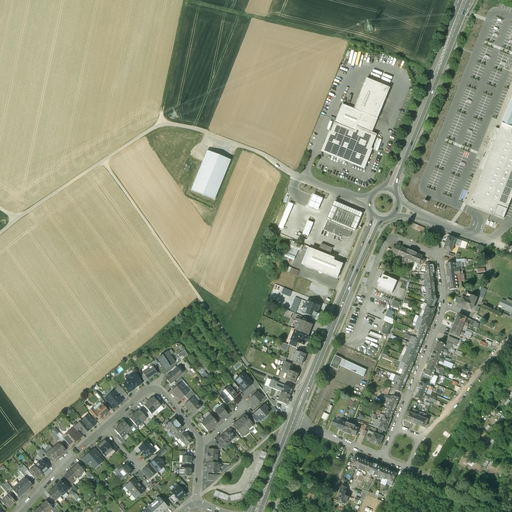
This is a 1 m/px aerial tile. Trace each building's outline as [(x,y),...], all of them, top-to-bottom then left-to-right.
[(367,78),(354,109),(342,104),(331,132),(327,140),(326,139),(325,142),(326,142),(323,151),(343,159),(343,160),(344,158),(363,166),(370,148),(371,149),(377,135),(372,132),(390,88),(367,78)] [(511,97),(499,129),(495,128),(479,169),(483,170),(469,205),(503,219),(511,197),(511,97)] [(205,151),(189,190),(213,200),(229,161),(205,151)] [(363,213),(335,201),(326,220),(327,221),(328,219),(352,230),(352,231),(354,232),(363,213)] [(352,230),(328,219),(327,221),(324,230),(342,237),(343,237),(343,236),(348,238),(349,237),(352,230)] [(425,228),(413,223),(411,228),(422,233),(425,228)] [(462,241),(448,237),(446,243),(454,246),(454,245),(460,247),(462,241)] [(295,260),(302,244),(293,240),(285,256),(295,260)] [(454,246),(446,243),(444,249),(451,252),(454,246)] [(333,249),(321,244),(318,251),(329,256),(333,249)] [(408,250),(402,247),(401,249),(393,246),(391,250),(399,253),(398,255),(404,258),(408,250)] [(334,258),(311,249),(304,266),(337,279),(343,264),(333,261),(334,258)] [(417,253),(408,250),(404,258),(413,262),(416,254),(417,253)] [(416,254),(413,262),(419,264),(420,262),(423,264),(425,260),(422,258),(423,256),(416,254)] [(429,263),(425,264),(425,267),(423,267),(424,274),(426,273),(426,274),(433,273),(432,266),(429,266),(429,263)] [(298,275),(300,270),(292,267),(290,272),(298,275)] [(455,269),(447,270),(447,277),(456,276),(460,275),(459,269),(455,269)] [(397,281),(383,275),(381,278),(379,278),(377,282),(379,283),(377,287),(392,293),(397,281)] [(281,294),(290,297),(292,291),(283,288),(281,294)] [(465,299),(462,297),(459,305),(465,307),(470,295),(467,294),(465,299)] [(476,298),(470,295),(465,307),(471,310),(476,298)] [(295,297),(290,311),(293,313),(295,314),(301,299),(295,297)] [(503,306),(502,309),(511,312),(511,299),(508,298),(507,300),(503,298),(500,305),(503,306)] [(436,300),(429,300),(429,301),(425,299),(423,303),(427,305),(433,307),(434,307),(437,300),(436,299),(436,300)] [(307,301),(302,313),(315,318),(320,306),(307,301)] [(433,307),(427,305),(424,311),(425,312),(425,311),(433,315),(433,314),(435,308),(434,307),(433,307)] [(290,311),(287,310),(285,316),(290,319),(293,313),(290,311)] [(394,312),(388,310),(385,316),(393,319),(393,317),(392,316),(394,312)] [(433,315),(425,311),(425,312),(422,318),(431,322),(434,315),(433,314),(433,315)] [(471,320),(464,317),(460,315),(458,314),(457,316),(457,317),(456,319),(470,325),(472,326),(477,328),(478,324),(476,323),(476,322),(473,321),(473,322),(471,321),(471,320)] [(431,322),(422,318),(421,320),(423,321),(421,325),(422,325),(428,328),(431,322)] [(313,325),(300,320),(296,330),(308,335),(309,334),(308,334),(310,329),(311,330),(313,325)] [(390,324),(385,321),(380,333),(386,335),(390,324)] [(462,327),(454,324),(452,328),(464,334),(465,332),(465,331),(461,330),(462,327)] [(428,328),(422,325),(421,325),(420,325),(417,331),(419,331),(419,332),(425,334),(428,328)] [(464,334),(452,328),(450,333),(458,337),(459,334),(464,336),(464,334)] [(308,335),(296,330),(295,330),(291,340),(304,345),(308,335)] [(419,332),(417,331),(414,337),(416,338),(423,341),(425,334),(419,332)] [(423,341),(416,338),(414,344),(420,347),(423,341)] [(446,345),(438,341),(436,346),(444,349),(448,351),(449,349),(452,344),(447,342),(446,345)] [(289,345),(283,343),(283,345),(279,343),(277,347),(281,348),(281,349),(287,351),(289,345)] [(420,347),(414,344),(414,345),(410,343),(407,349),(417,354),(420,347)] [(377,351),(371,347),(368,352),(374,356),(377,351)] [(407,349),(406,349),(404,348),(402,355),(404,356),(408,357),(415,360),(417,354),(407,349)] [(184,350),(177,355),(181,361),(187,355),(184,350)] [(306,354),(297,351),(295,355),(296,355),(294,362),(301,365),(303,360),(304,360),(306,354)] [(442,354),(434,351),(433,351),(432,355),(444,360),(445,358),(441,356),(442,354)] [(170,355),(169,355),(167,352),(161,356),(162,356),(158,359),(161,362),(158,364),(160,367),(161,366),(164,371),(167,368),(167,367),(174,363),(171,359),(172,359),(172,358),(171,358),(169,356),(170,356),(170,355)] [(444,360),(432,355),(430,360),(438,363),(439,361),(443,363),(444,360)] [(335,356),(330,366),(337,370),(339,366),(342,359),(335,356)] [(408,357),(404,356),(402,362),(406,364),(412,366),(415,360),(408,357)] [(342,359),(339,366),(364,377),(367,370),(342,359)] [(438,363),(430,360),(428,365),(440,370),(441,368),(437,366),(438,363)] [(291,364),(285,361),(282,368),(289,370),(291,364)] [(150,363),(146,366),(148,368),(142,372),(143,374),(147,379),(157,373),(154,369),(150,363)] [(412,366),(406,364),(404,363),(402,368),(404,369),(403,370),(409,373),(412,366)] [(172,373),(167,377),(167,378),(166,379),(167,380),(167,381),(170,384),(173,381),(174,381),(177,378),(182,374),(177,368),(172,373)] [(434,373),(426,369),(424,374),(429,376),(434,378),(437,379),(438,377),(433,375),(434,373)] [(403,370),(401,370),(399,376),(400,377),(407,379),(409,373),(403,370)] [(298,374),(290,371),(286,380),(294,383),(298,374)] [(252,384),(242,372),(234,379),(240,386),(244,390),(248,386),(249,386),(252,384)] [(141,383),(135,373),(126,379),(127,381),(130,385),(131,385),(133,388),(134,388),(141,383)] [(400,377),(396,375),(393,381),(398,383),(404,386),(407,379),(400,377)] [(175,383),(174,384),(176,387),(180,383),(183,381),(181,378),(175,383)] [(292,388),(282,385),(282,386),(283,386),(282,389),(275,386),(276,382),(270,380),(268,387),(289,395),(292,388)] [(133,388),(131,385),(130,385),(127,381),(123,384),(129,393),(134,389),(134,388),(133,388)] [(451,386),(459,390),(461,385),(453,382),(451,386)] [(184,388),(180,383),(176,387),(171,390),(174,393),(173,393),(175,396),(184,388)] [(238,388),(234,383),(233,384),(232,388),(231,389),(235,394),(240,390),(238,388)] [(404,386),(398,383),(397,384),(395,384),(393,389),(395,390),(401,393),(404,386)] [(433,388),(420,383),(418,387),(419,388),(418,388),(427,391),(428,389),(432,391),(433,388)] [(268,387),(264,385),(262,390),(265,394),(267,392),(269,393),(268,395),(273,397),(273,398),(275,399),(275,400),(285,404),(287,401),(289,398),(288,398),(289,395),(268,387)] [(119,386),(114,391),(120,398),(125,393),(119,386)] [(231,389),(229,387),(225,390),(224,389),(222,392),(223,393),(219,396),(226,404),(230,401),(231,402),(234,400),(233,399),(236,395),(231,389)] [(188,393),(184,388),(175,396),(177,398),(178,398),(180,400),(184,396),(188,393)] [(427,391),(418,388),(419,388),(417,392),(429,398),(430,395),(426,394),(427,391)] [(188,393),(184,396),(186,399),(193,393),(191,390),(188,393)] [(120,398),(114,391),(105,398),(114,408),(122,401),(120,398)] [(252,397),(249,400),(254,406),(263,398),(263,397),(261,395),(260,395),(257,392),(252,397)] [(429,398),(417,392),(415,397),(423,401),(424,398),(428,400),(429,398)] [(193,393),(186,399),(188,401),(192,398),(195,395),(193,393)] [(399,398),(393,396),(392,397),(390,396),(387,401),(396,405),(399,398)] [(158,403),(153,397),(151,400),(151,399),(148,401),(156,410),(161,406),(158,403)] [(188,401),(184,405),(186,407),(186,408),(188,410),(196,402),(192,398),(188,401)] [(156,410),(148,401),(146,403),(146,404),(144,406),(149,412),(151,414),(156,410)] [(396,405),(387,401),(385,408),(387,409),(393,412),(396,405)] [(196,402),(188,410),(190,412),(192,415),(197,410),(201,407),(196,402)] [(328,420),(335,404),(329,402),(322,418),(328,420)] [(108,412),(102,405),(95,411),(98,415),(101,418),(103,416),(104,417),(106,415),(106,414),(108,412)] [(264,405),(254,414),(257,418),(257,419),(258,420),(259,422),(268,414),(268,409),(264,405)] [(223,410),(220,407),(218,409),(218,408),(216,408),(215,409),(215,411),(222,420),(227,415),(223,410)] [(95,411),(92,408),(89,412),(93,416),(95,418),(98,415),(95,411)] [(393,412),(387,409),(385,415),(385,416),(391,418),(393,412)] [(411,413),(409,412),(405,420),(410,422),(413,414),(415,410),(413,409),(411,413)] [(147,418),(139,410),(137,412),(136,412),(134,414),(142,423),(147,418)] [(418,416),(415,424),(419,425),(424,413),(422,412),(420,417),(418,416)] [(424,413),(419,425),(424,427),(428,420),(425,419),(427,414),(424,413)] [(142,423),(134,414),(132,416),(130,419),(134,424),(137,427),(142,423)] [(254,414),(250,418),(254,423),(255,423),(258,420),(257,419),(257,418),(254,414)] [(391,418),(385,416),(385,415),(384,415),(381,414),(380,418),(381,419),(380,421),(389,425),(391,418)] [(217,423),(210,415),(205,419),(213,428),(215,426),(217,423)] [(90,418),(89,416),(88,417),(86,419),(84,419),(82,421),(89,430),(96,424),(90,418)] [(248,420),(244,416),(238,421),(247,431),(252,426),(253,426),(248,420)] [(165,426),(164,426),(168,431),(178,423),(177,422),(173,418),(165,426)] [(254,423),(250,418),(248,420),(253,426),(252,426),(254,427),(256,425),(255,423),(254,423)] [(205,419),(200,424),(204,427),(208,432),(210,430),(213,428),(205,419)] [(346,423),(340,420),(339,422),(333,420),(332,424),(337,426),(337,428),(343,431),(346,423)] [(89,430),(82,421),(76,425),(79,429),(84,434),(89,430)] [(131,430),(124,421),(121,424),(121,423),(119,425),(126,434),(131,430)] [(238,421),(233,426),(242,436),(248,431),(247,431),(238,421)] [(389,425),(380,421),(380,422),(381,423),(379,429),(383,430),(386,431),(389,425)] [(355,426),(346,422),(346,423),(343,431),(351,435),(351,434),(356,436),(359,428),(355,427),(355,426)] [(178,423),(168,431),(173,436),(173,435),(178,432),(182,428),(179,424),(178,423)] [(126,434),(119,425),(116,427),(117,428),(114,430),(119,435),(121,438),(126,434)] [(77,431),(75,428),(72,430),(78,437),(79,437),(81,435),(77,431)] [(78,437),(72,430),(70,433),(69,432),(67,432),(66,433),(66,435),(66,436),(63,438),(70,446),(73,443),(74,444),(80,438),(79,437),(78,437)] [(231,432),(228,430),(223,435),(229,442),(235,437),(231,432)] [(378,430),(377,434),(374,433),(372,436),(370,435),(368,434),(366,438),(371,440),(370,442),(379,446),(383,437),(381,436),(382,432),(378,430)] [(54,432),(51,434),(57,441),(59,439),(54,432)] [(181,437),(179,438),(186,446),(192,441),(189,437),(190,436),(186,432),(185,433),(181,437)] [(229,442),(223,435),(217,440),(220,443),(224,447),(229,442)] [(104,440),(103,442),(103,441),(100,444),(98,446),(97,446),(105,456),(113,449),(110,445),(105,440),(104,440)] [(142,445),(139,448),(141,450),(143,453),(142,453),(144,455),(145,455),(147,458),(152,454),(151,453),(154,450),(156,452),(160,450),(156,445),(153,448),(152,448),(152,446),(150,444),(149,444),(147,441),(142,445)] [(59,443),(52,449),(59,456),(65,450),(60,444),(59,443)] [(118,450),(112,443),(110,445),(113,449),(115,452),(118,450)] [(140,443),(134,449),(137,453),(141,450),(139,448),(142,445),(140,443)] [(100,455),(95,448),(92,451),(98,457),(100,455)] [(163,448),(157,454),(159,457),(166,451),(163,448)] [(52,449),(46,455),(52,462),(59,456),(52,449)] [(217,450),(208,449),(208,453),(207,453),(207,460),(207,462),(217,463),(217,458),(218,458),(219,454),(217,453),(217,450)] [(102,462),(98,457),(92,451),(90,452),(90,453),(91,453),(89,455),(88,454),(84,457),(88,462),(93,468),(96,465),(97,466),(102,462)] [(261,451),(249,482),(255,484),(267,453),(261,451)] [(360,458),(354,456),(351,465),(356,467),(360,458)] [(157,458),(149,464),(157,473),(164,466),(162,463),(163,462),(160,459),(159,460),(157,458)] [(365,461),(360,458),(356,467),(359,468),(359,469),(361,470),(365,461)] [(43,461),(40,464),(39,463),(35,466),(36,466),(42,474),(49,468),(43,461)] [(370,463),(365,461),(361,470),(363,471),(364,470),(367,471),(370,463)] [(217,463),(207,462),(206,471),(219,472),(219,463),(217,463)] [(370,463),(367,471),(369,473),(369,474),(371,475),(376,465),(374,464),(370,463)] [(77,464),(71,470),(77,477),(84,471),(77,464)] [(120,464),(114,470),(116,473),(118,472),(117,472),(123,467),(120,464)] [(123,467),(117,472),(118,472),(124,479),(133,471),(126,464),(123,467)] [(149,464),(144,469),(151,478),(151,477),(150,476),(155,472),(156,473),(157,473),(149,464)] [(376,465),(371,475),(374,476),(374,475),(377,476),(381,467),(377,466),(377,465),(376,465)] [(36,466),(32,469),(29,472),(35,480),(42,474),(36,466)] [(381,467),(377,476),(380,477),(380,478),(382,479),(386,469),(381,467)] [(151,478),(144,469),(141,471),(148,480),(151,478)] [(391,471),(386,469),(382,479),(384,480),(385,479),(388,480),(391,471)] [(458,471),(456,475),(466,479),(470,471),(467,469),(465,475),(458,471)] [(77,477),(71,470),(64,476),(71,484),(74,482),(73,481),(77,477)] [(397,474),(391,471),(388,480),(393,482),(397,474)] [(26,477),(19,483),(26,491),(33,485),(26,477)] [(129,482),(124,486),(128,490),(137,482),(134,478),(129,482)] [(182,481),(178,485),(182,491),(187,487),(182,481)] [(61,482),(54,487),(61,495),(64,492),(65,493),(68,490),(66,487),(63,484),(61,482)] [(137,482),(128,490),(132,495),(141,487),(137,482)] [(19,483),(12,489),(19,497),(26,491),(19,483)] [(253,487),(248,484),(241,493),(245,497),(253,487)] [(178,485),(171,491),(173,494),(178,500),(179,501),(186,494),(182,491),(178,485)] [(342,486),(336,501),(345,504),(346,501),(347,501),(349,497),(345,495),(345,494),(346,491),(345,491),(346,487),(342,486)] [(54,487),(47,493),(54,501),(61,495),(54,487)] [(141,487),(132,495),(136,499),(145,491),(141,487)] [(229,496),(215,490),(213,496),(227,501),(229,496)] [(241,493),(229,496),(230,502),(242,499),(241,493)] [(173,494),(169,498),(174,504),(178,500),(173,494)] [(16,502),(9,495),(2,501),(8,509),(16,502)] [(155,500),(150,505),(151,506),(148,509),(150,511),(162,511),(163,511),(168,508),(160,499),(156,502),(155,500)] [(46,501),(40,507),(44,511),(46,511),(52,507),(46,501)]
